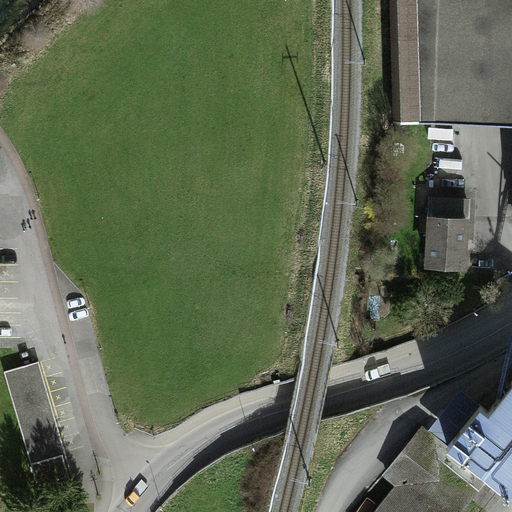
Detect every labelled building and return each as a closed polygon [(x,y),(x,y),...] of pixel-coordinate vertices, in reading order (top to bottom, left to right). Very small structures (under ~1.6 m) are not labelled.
[(511,0),(402,0),(404,119),(511,128),(511,0)] [(428,198),(424,270),(465,272),(471,200),(428,198)] [(39,362),(4,372),(30,465),(65,455),(39,362)] [(449,441),(489,473),(511,444),(511,380),(488,409),(480,403),(449,441)] [(407,486),(385,511),(457,511),(489,473),(449,441),(425,422),(386,470),(407,486)] [(511,444),(489,473),(500,482),(511,491),(511,444)] [(65,456),(30,466),(38,493),(73,483),(65,456)]
